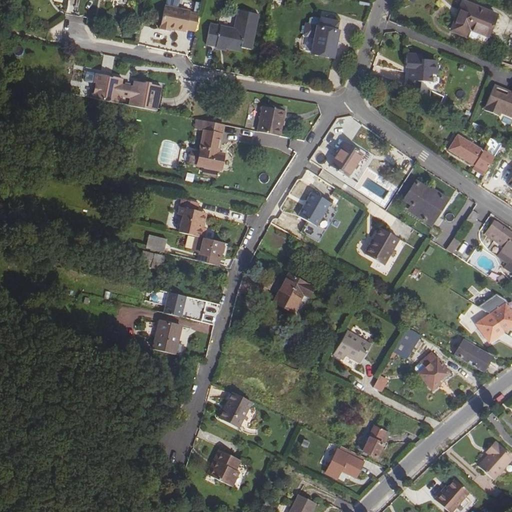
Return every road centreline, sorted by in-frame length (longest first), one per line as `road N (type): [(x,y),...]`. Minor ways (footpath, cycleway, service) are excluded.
road 1 (unclassified): [(344,103),(327,116),(258,230),(180,459),(157,451)]
road 2 (residential): [(66,42),(344,103)]
road 3 (residential): [(360,511),(511,377)]
road 4 (residential): [(355,102),(511,217)]
